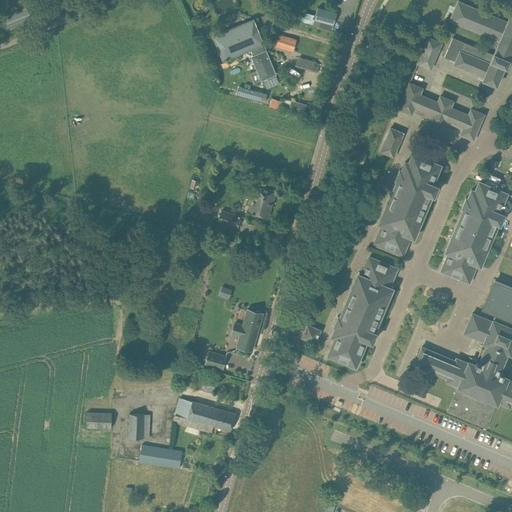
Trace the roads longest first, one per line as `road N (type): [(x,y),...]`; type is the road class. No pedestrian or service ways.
road 1 (unclassified): [(264,358),(370,0)]
road 2 (residential): [(334,387),(511,464)]
road 3 (unclassified): [(219,511),(264,358)]
road 4 (residential): [(334,387),(372,371),(416,271)]
road 5 (residential): [(416,271),(466,154),(483,142)]
